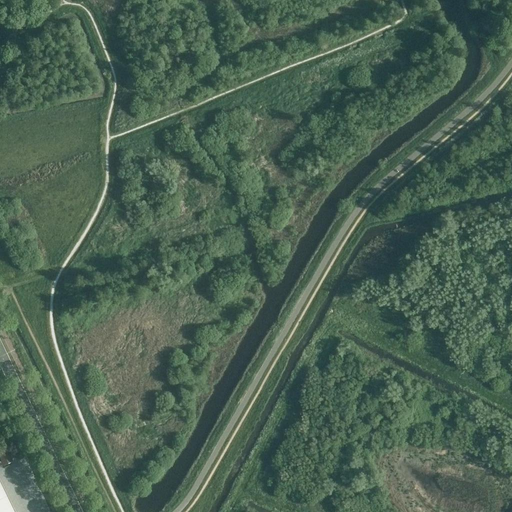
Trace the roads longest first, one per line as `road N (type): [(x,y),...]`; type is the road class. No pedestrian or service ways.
road 1 (unknown): [(511,76),(362,216),(187,511)]
road 2 (unknown): [(113,511),(8,286)]
road 3 (tertiary): [(0,353),(76,511)]
